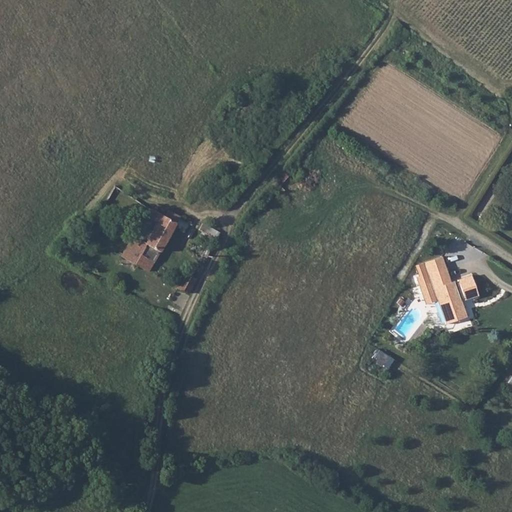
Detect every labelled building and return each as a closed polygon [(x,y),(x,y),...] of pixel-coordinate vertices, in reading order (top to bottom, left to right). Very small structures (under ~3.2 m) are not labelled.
[(147,217),(154,222),(159,213),(152,208),(147,217)] [(168,211),(164,216),(159,213),(154,222),(141,245),(131,263),(145,271),(178,217),(168,211)] [(219,233),(202,224),(199,229),(216,239),(219,233)] [(131,263),(141,245),(134,241),(123,259),(131,263)] [(204,259),(208,252),(195,245),(192,251),(204,259)] [(446,289),(450,287),(445,272),(441,273),(446,289)] [(424,278),(429,293),(432,293),(436,305),(438,305),(438,306),(445,328),(465,322),(462,311),(459,310),(458,307),(477,301),(471,281),(450,287),(446,289),(441,273),(424,278)] [(192,282),(181,275),(175,286),(186,292),(192,282)] [(511,364),(501,381),(511,388),(511,364)]
